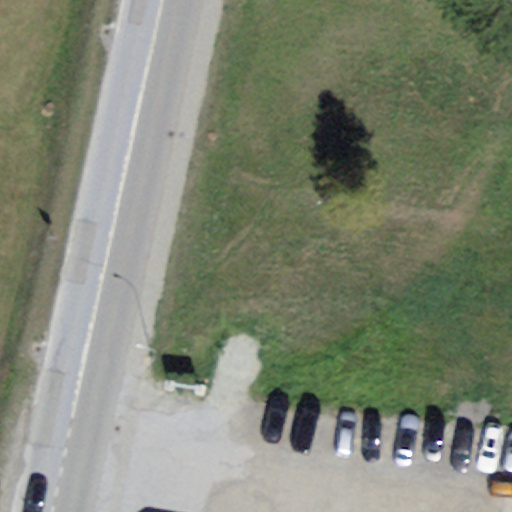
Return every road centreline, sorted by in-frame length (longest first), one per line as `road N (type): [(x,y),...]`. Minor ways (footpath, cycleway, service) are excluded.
road 1 (secondary): [(160,0),(49,511)]
road 2 (unknown): [(118,470),(292,511)]
